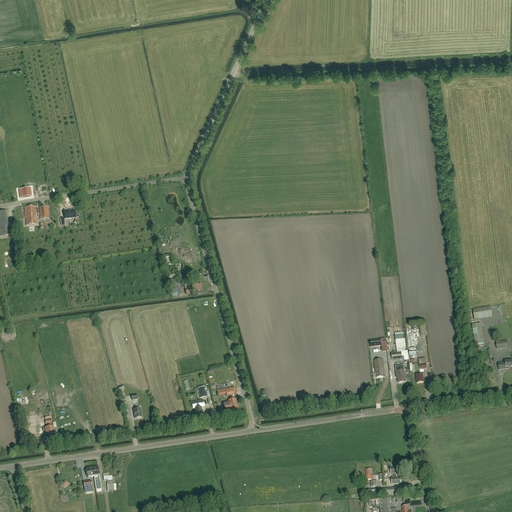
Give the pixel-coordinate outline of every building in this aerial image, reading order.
[(32,196),(31,188),(19,190),(20,198),(32,196)] [(48,207),(40,208),(41,220),(49,219),(48,207)] [(27,226),(37,225),(36,208),(25,208),(25,218),(26,218),(27,226)] [(65,219),(75,218),(74,210),(64,211),(65,219)] [(0,237),(9,236),(6,219),(2,219),(1,213),(0,212),(0,237)] [(177,295),(175,285),(174,286),(173,282),(169,283),(171,296),(177,295)] [(199,282),(191,284),(193,291),(201,289),(199,282)] [(474,320),(492,317),(490,307),(473,310),(474,320)] [(475,345),(483,344),(480,324),(472,325),(475,345)] [(403,352),(404,362),(400,362),(401,370),(406,369),(405,364),(409,363),(408,351),(406,352),(405,339),(404,339),(403,335),(395,336),(397,352),(403,352)] [(496,350),(508,348),(507,341),(496,343),(496,350)] [(392,360),(402,359),(401,352),(391,353),(392,360)] [(385,377),(383,360),(381,360),(381,358),(378,359),(378,361),(374,361),(375,365),(377,365),(378,378),(385,377)] [(505,363),(501,363),(498,364),(499,370),(509,369),(508,367),(511,366),(511,358),(510,359),(510,360),(505,361),(505,363)] [(420,375),(419,370),(427,370),(426,363),(419,364),(412,365),(412,364),(409,364),(410,371),(413,371),(413,372),(415,372),(416,376),(417,384),(424,383),(423,375),(420,375)] [(398,383),(406,382),(404,371),(395,372),(396,376),(397,376),(398,383)] [(200,399),(206,398),(204,387),(198,389),(200,399)] [(224,397),(226,396),(233,395),(232,388),(222,390),(224,397)] [(201,407),(204,407),(203,401),(191,403),(193,409),(194,409),(196,416),(202,415),(201,407)] [(230,412),(238,411),(236,401),(228,402),(230,412)] [(135,419),(142,418),(141,409),(140,409),(140,407),(136,408),(137,410),(133,410),(135,419)] [(47,438),(55,436),(53,427),(45,428),(47,438)] [(391,475),(392,475),(393,478),(391,478),(392,485),(400,484),(400,478),(396,478),(396,475),(400,474),(399,466),(390,467),(391,475)] [(94,473),(93,468),(86,469),(88,478),(90,478),(89,477),(93,477),(93,474),(94,473)] [(85,493),(93,491),(91,481),(83,482),(85,493)] [(392,489),(385,490),(385,489),(374,490),(374,497),(386,496),(385,496),(393,495),(396,495),(396,489),(392,489)] [(379,499),(380,506),(380,511),(390,511),(390,498),(379,499)]
